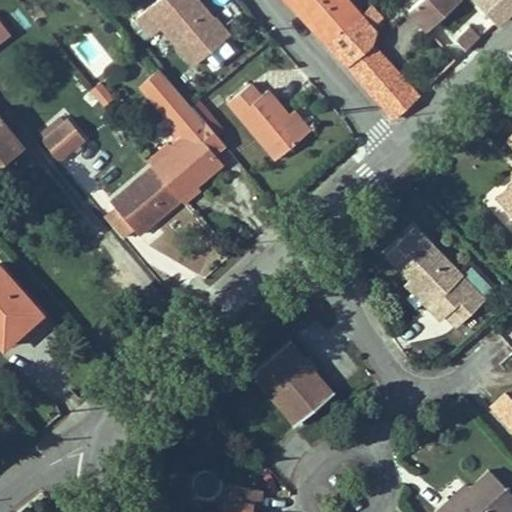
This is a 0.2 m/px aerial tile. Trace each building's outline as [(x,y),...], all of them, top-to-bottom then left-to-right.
[(202,0),(148,0),(146,2),(193,62),(229,36),(215,17),(202,0)] [(273,0),(285,13),(317,49),(348,23),(327,0),(273,0)] [(449,0),(417,0),(401,15),(419,35),(429,24),(452,3),(449,0)] [(511,0),(461,0),(486,28),(501,14),(511,2),(511,0)] [(329,62),(339,72),(361,52),(365,41),(359,35),(373,23),(361,10),(357,15),(348,23),(317,49),(329,62)] [(0,39),(10,31),(0,18),(0,39)] [(438,51),(449,64),(469,44),(459,33),(444,46),(438,51)] [(89,41),(77,49),(91,67),(102,59),(89,41)] [(408,102),(361,52),(339,72),(385,124),(395,115),(408,102)] [(103,104),(113,91),(98,78),(88,91),(103,104)] [(305,137),(287,113),(267,86),(261,91),(252,79),(228,98),(275,158),(305,137)] [(310,133),(293,109),(287,113),(305,137),(310,133)] [(150,168),(178,204),(203,184),(226,167),(216,156),(226,148),(198,111),(187,121),(195,132),(150,168)] [(67,116),(42,137),(58,157),(84,137),(67,116)] [(511,180),(491,200),(504,214),(497,220),(511,236),(511,136),(497,150),(510,164),(511,163),(511,180)] [(0,189),(20,174),(0,148),(0,189)] [(178,204),(150,168),(111,199),(142,234),(160,219),(178,204)] [(504,214),(491,200),(484,206),(497,220),(504,214)] [(377,262),(400,286),(422,310),(417,315),(430,328),(458,301),(446,288),(452,282),(406,234),(377,262)] [(0,281),(0,342),(11,334),(30,317),(0,281)] [(422,310),(400,286),(395,292),(417,315),(422,310)] [(268,344),(313,396),(318,391),(273,340),(268,344)] [(268,344),(232,375),(277,427),(295,412),(313,396),(268,344)] [(491,399),(475,413),(491,431),(492,430),(511,450),(510,451),(511,452),(511,406),(504,413),(491,399)] [(435,511),(433,511),(429,507),(423,511),(502,511),(504,511),(472,478),(451,498),(435,511)] [(232,511),(233,506),(238,506),(241,489),(209,484),(206,501),(213,502),(211,511),(232,511)] [(435,511),(451,498),(445,491),(429,507),(433,511),(435,511)]
